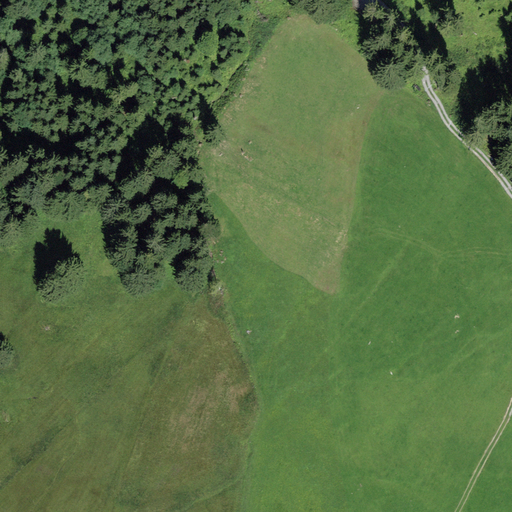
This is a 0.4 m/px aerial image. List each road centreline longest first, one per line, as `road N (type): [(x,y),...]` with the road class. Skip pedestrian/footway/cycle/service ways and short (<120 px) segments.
road 1 (track): [(511,176),(488,144),(455,121),(424,56),(373,0)]
road 2 (track): [(456,511),(511,402)]
